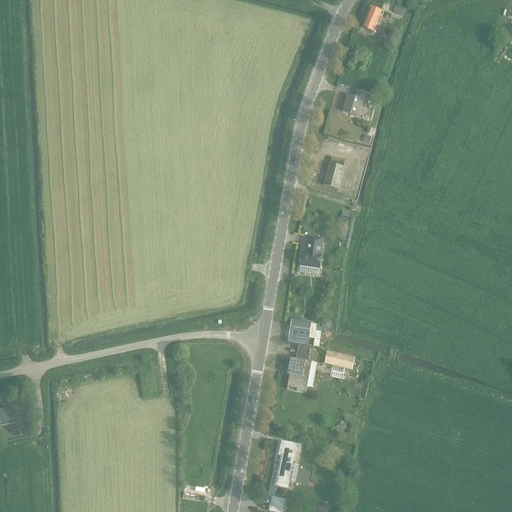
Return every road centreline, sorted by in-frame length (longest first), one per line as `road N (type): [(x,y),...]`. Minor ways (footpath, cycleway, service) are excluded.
road 1 (tertiary): [(265,342),(301,133),(352,0)]
road 2 (unclassified): [(0,375),(182,337),(234,333),(265,342)]
road 3 (tertiary): [(235,511),(265,342)]
